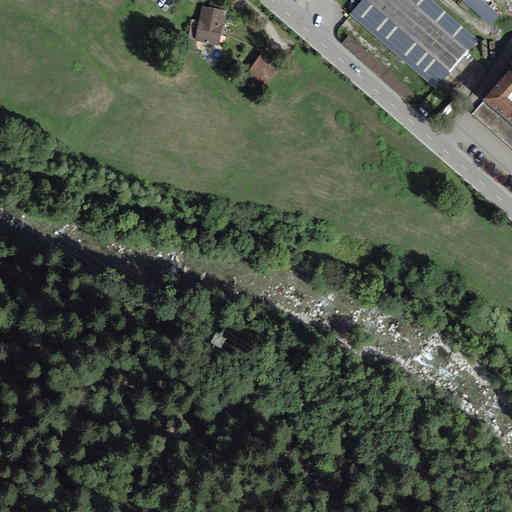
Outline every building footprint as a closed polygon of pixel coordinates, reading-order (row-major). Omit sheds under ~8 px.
[(474,41),(427,0),(363,0),(352,13),(435,85),(474,41)] [(500,16),(481,0),(458,0),(490,27),(500,16)] [(218,48),(227,13),(203,7),(194,42),(218,48)] [(265,86),(276,64),(259,55),(247,76),(265,86)] [(484,101),(511,125),(511,68),(483,100),(484,101)] [(511,125),(484,101),(472,114),(511,149),(511,125)]
